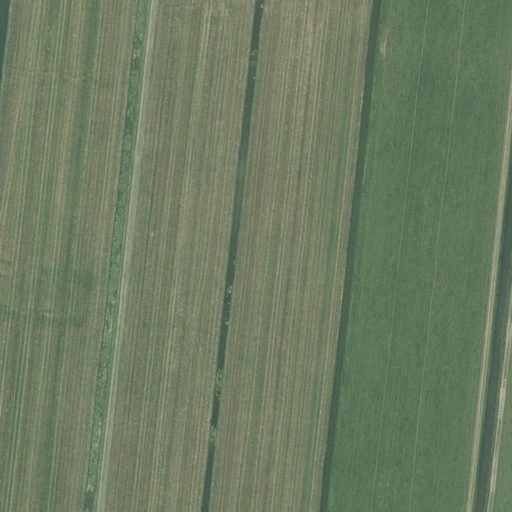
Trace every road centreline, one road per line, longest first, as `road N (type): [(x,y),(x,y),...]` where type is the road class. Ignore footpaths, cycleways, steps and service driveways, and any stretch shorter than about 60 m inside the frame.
road 1 (track): [(155,0),(100,511)]
road 2 (track): [(511,95),(467,511)]
